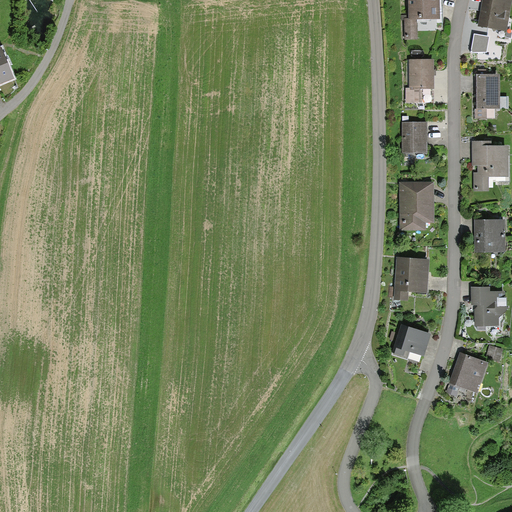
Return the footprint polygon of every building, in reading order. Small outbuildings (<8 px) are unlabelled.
[(436,17),(435,0),(409,0),(410,20),(404,20),(405,35),(415,34),(414,17),(436,17)] [(502,29),(507,0),(483,0),(480,19),(476,18),(473,34),(485,36),(487,26),(502,29)] [(507,61),(510,34),(487,31),(486,37),(475,35),(472,57),(507,61)] [(0,79),(10,75),(0,52),(0,79)] [(431,87),(430,60),(409,61),(410,88),(406,88),(407,100),(419,100),(418,88),(431,87)] [(498,74),(474,74),(475,118),(485,118),(485,106),(499,106),(498,74)] [(424,122),(401,123),(402,153),(425,152),(424,122)] [(488,142),(473,142),(474,190),(486,190),(486,174),(506,174),(505,145),(488,145),(488,142)] [(431,181),(399,182),(401,228),(422,228),(422,220),(432,220),(431,181)] [(501,218),(474,219),(474,249),(502,249),(501,218)] [(426,259),(398,257),(395,298),(405,299),(406,290),(424,291),(426,259)] [(486,287),(470,287),(470,305),(475,305),(476,324),(494,323),(494,313),(503,312),(502,291),(486,291),(486,287)] [(421,353),(428,334),(400,325),(391,353),(407,358),(409,350),(421,353)] [(484,364),(459,355),(449,384),(473,393),(484,364)]
